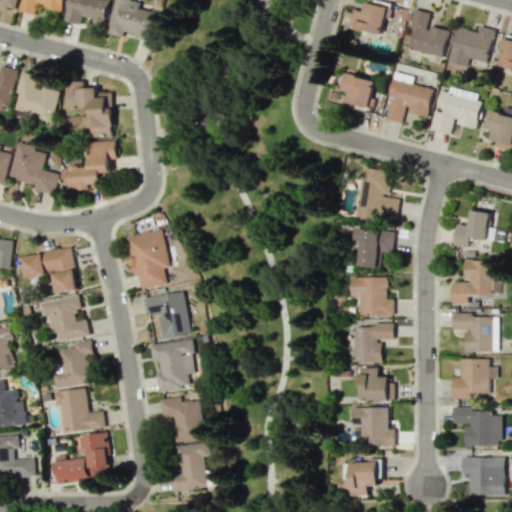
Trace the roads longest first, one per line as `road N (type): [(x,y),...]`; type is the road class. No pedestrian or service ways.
road 1 (residential): [(499,0),(319,46),(304,105),(321,132),(511,181)]
road 2 (residential): [(0,506),(123,506),(145,490),(128,341),(98,221)]
road 3 (residential): [(0,213),(56,225),(98,221),(141,205),(154,181),(144,89),(135,74),(0,36)]
road 4 (residential): [(445,164),(427,239),(426,486)]
